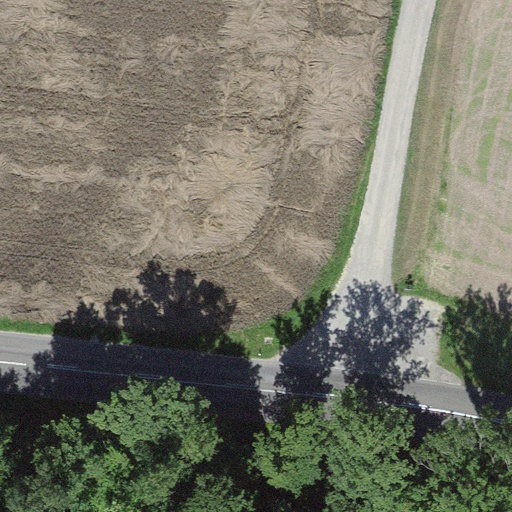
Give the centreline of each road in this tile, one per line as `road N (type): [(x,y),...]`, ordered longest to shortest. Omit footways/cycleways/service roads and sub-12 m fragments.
road 1 (tertiary): [(0,359),(355,396),(511,424)]
road 2 (track): [(435,0),(408,70),(355,396)]
